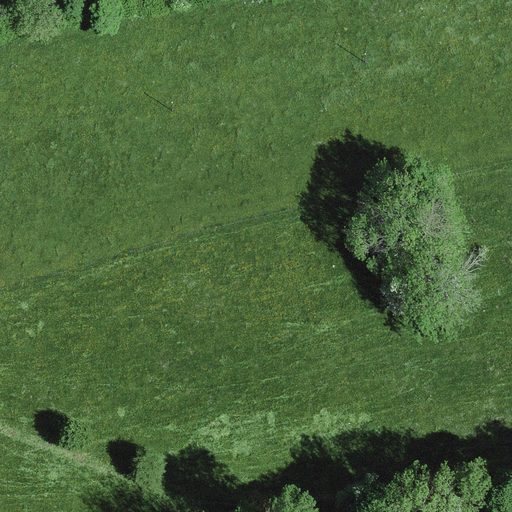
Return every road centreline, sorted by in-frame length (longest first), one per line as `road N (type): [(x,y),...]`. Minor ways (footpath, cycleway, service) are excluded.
road 1 (track): [(0,109),(123,129),(271,206)]
road 2 (track): [(0,432),(163,491),(223,489)]
